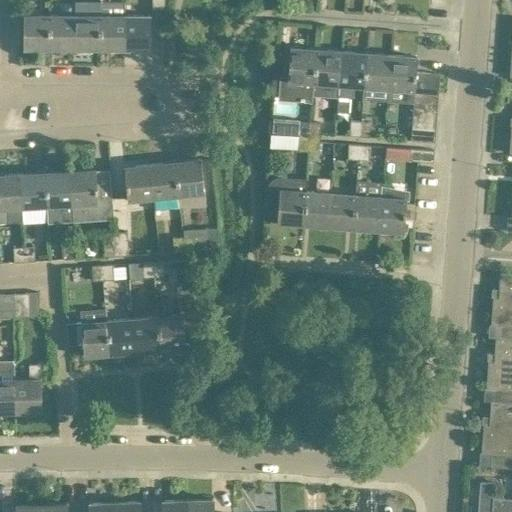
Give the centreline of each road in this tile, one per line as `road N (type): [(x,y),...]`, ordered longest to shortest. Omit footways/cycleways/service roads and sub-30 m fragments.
road 1 (residential): [(454,260),(472,0)]
road 2 (residential): [(196,457),(439,468)]
road 3 (residential): [(439,468),(454,260)]
road 4 (unclassified): [(0,457),(196,457)]
road 5 (unclassified): [(0,121),(166,109)]
